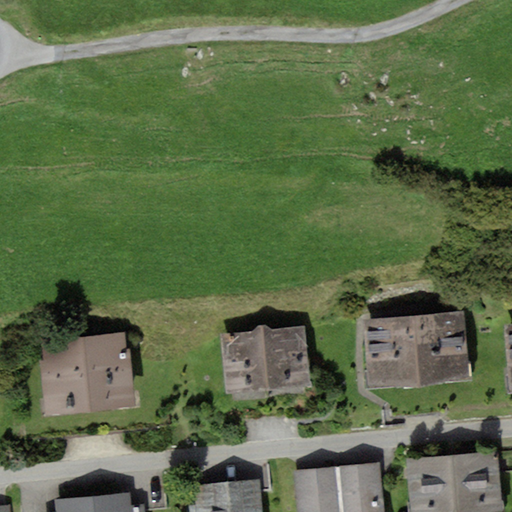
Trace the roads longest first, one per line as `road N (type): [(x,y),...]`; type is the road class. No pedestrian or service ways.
road 1 (residential): [(511,427),(0,467)]
road 2 (track): [(0,53),(47,56),(221,34),(395,30),(468,0)]
